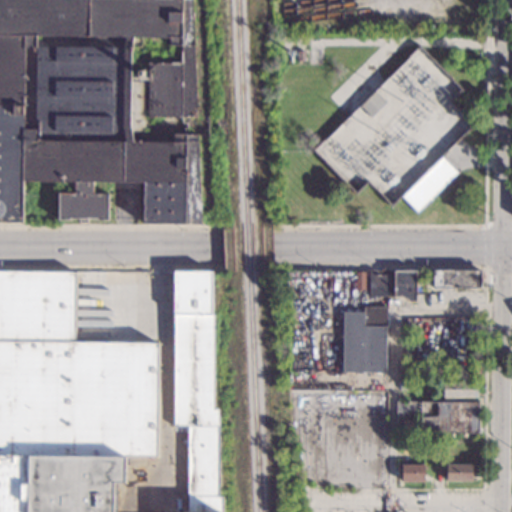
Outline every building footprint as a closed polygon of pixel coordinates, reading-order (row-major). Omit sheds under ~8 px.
[(191,0),(197,119),(145,118),(145,132),(135,132),(135,140),(174,141),(174,133),(197,134),(201,225),(143,224),(144,183),(93,183),(93,193),(108,194),(108,221),(96,221),(96,220),(69,219),(69,220),(58,220),(58,193),(74,193),(74,183),(23,183),(22,223),(0,223),(0,0),(191,0)] [(386,103),(371,118),(359,107),(374,92),(386,103)] [(458,173),(417,214),(401,197),(442,157),(458,173)] [(212,314),(215,314),(214,408),(219,408),(218,496),(222,496),(222,511),(0,511),(0,271),(76,271),(75,342),(158,343),(157,455),(125,455),(125,481),(114,481),(113,511),(188,511),(188,426),(172,426),(174,270),(212,271),(212,314)] [(376,275),(391,275),(391,297),(369,297),(369,271),(376,271),(376,275)] [(415,302),(409,302),(400,297),(393,297),(393,271),(416,271),(415,302)] [(481,289),(432,289),(433,271),(481,271),(481,289)] [(364,291),(355,290),(355,272),(365,272),(364,291)] [(385,373),(342,372),(342,312),(363,312),(363,307),(386,308),(385,373)] [(477,398),(442,398),(442,395),(438,395),(438,389),(443,390),(443,381),(478,382),(477,398)] [(414,391),(399,391),(399,382),(414,382),(414,391)] [(478,434),(401,433),(396,429),(396,402),(478,403),(478,434)] [(424,482),(399,482),(399,477),(397,477),(397,465),(424,465),(424,482)] [(472,474),(475,474),(475,481),(446,481),(446,465),(472,465),(472,474)]
